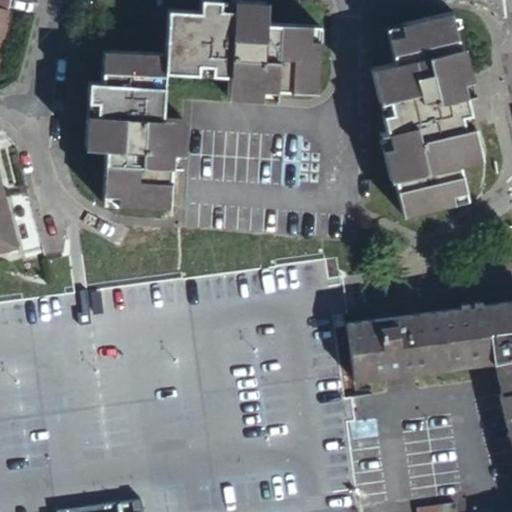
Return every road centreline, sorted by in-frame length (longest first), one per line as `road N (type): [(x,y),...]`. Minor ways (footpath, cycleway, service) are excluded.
road 1 (residential): [(116,231),(50,192),(17,110)]
road 2 (unclassified): [(511,192),(461,279),(511,272)]
